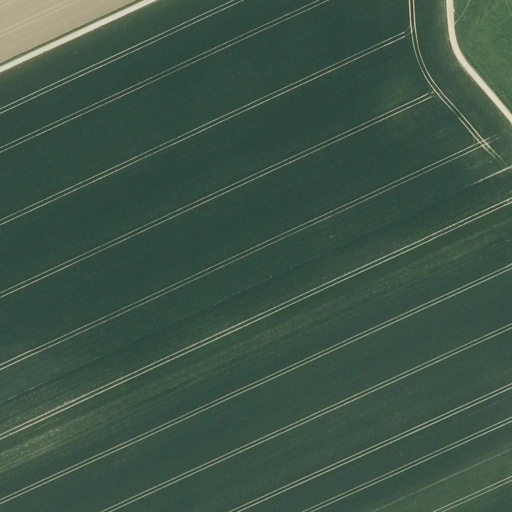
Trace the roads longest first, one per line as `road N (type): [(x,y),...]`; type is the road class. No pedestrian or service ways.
road 1 (track): [(0,71),(152,0)]
road 2 (track): [(511,120),(453,47),(448,0)]
